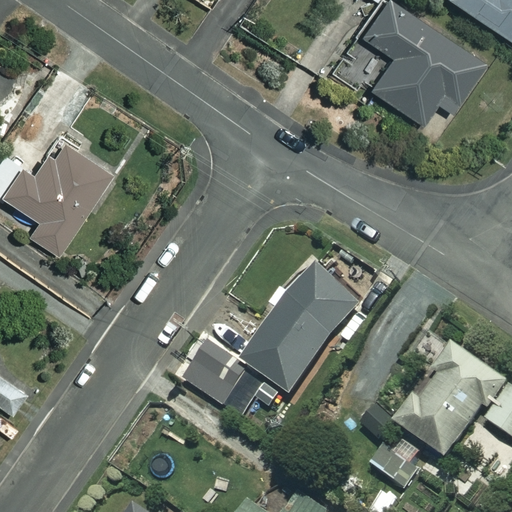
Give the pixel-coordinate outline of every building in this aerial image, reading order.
[(485,58),(401,0),(381,0),(360,32),(390,53),(368,85),(421,122),(437,100),(450,109),(485,58)] [(511,0),(458,0),(511,37),(511,0)] [(110,168),(58,137),(37,173),(21,164),(2,195),(38,217),(27,234),(58,253),(110,168)] [(361,301),(317,268),(247,362),(289,394),(320,351),(340,366),(363,334),(346,321),(361,301)] [(511,383),(455,343),(436,370),(445,376),(434,391),(425,385),(398,422),(448,458),(480,413),(511,436),(511,383)] [(243,378),(206,354),(184,387),(221,412),(243,378)] [(25,391),(0,373),(0,404),(11,412),(25,391)] [(392,511),(400,501),(384,490),(368,511),(392,511)] [(329,511),(306,495),(293,511),(265,511),(253,503),(246,511),(329,511)] [(153,511),(134,499),(125,511),(153,511)]
